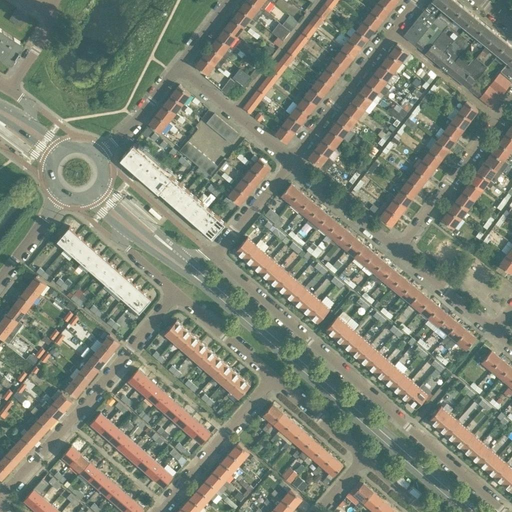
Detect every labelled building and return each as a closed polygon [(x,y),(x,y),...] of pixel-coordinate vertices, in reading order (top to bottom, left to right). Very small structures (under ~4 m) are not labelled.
[(250,0),(245,0),(240,7),(252,16),(257,20),(262,13),(264,10),(260,7),(250,0)] [(250,0),(260,7),(264,10),(265,9),(271,1),(270,0),(250,0)] [(326,0),(324,3),(332,9),(334,6),(338,1),(338,0),(326,0)] [(379,0),(378,0),(371,9),(383,18),(386,15),(391,9),(379,0)] [(379,0),(391,9),(396,3),(397,0),(379,0)] [(431,0),(404,35),(414,43),(419,38),(432,22),(450,0),(431,0)] [(456,0),(450,0),(432,22),(442,31),(463,5),(456,0)] [(324,3),(317,12),(325,18),(332,9),(324,3)] [(430,47),(425,52),(437,62),(475,15),(463,5),(442,31),(430,47)] [(240,7),(233,17),(245,26),(252,16),(240,7)] [(8,19),(14,23),(22,12),(16,8),(8,19)] [(371,9),(364,19),(376,28),(381,22),(383,18),(371,9)] [(27,15),(22,12),(14,23),(20,27),(27,15)] [(317,12),(310,22),(317,28),(320,24),(324,19),(325,18),(317,12)] [(289,14),(282,25),(289,30),(290,32),(298,21),(289,14)] [(475,15),(437,62),(448,71),(486,23),(475,15)] [(233,17),(226,26),(237,35),(245,26),(233,17)] [(364,19),(357,28),(368,37),(371,34),(376,28),(364,19)] [(279,22),(271,32),(282,40),(289,30),(282,25),(279,22)] [(310,22),(302,31),(310,37),(311,36),(312,34),(317,28),(310,22)] [(486,23),(448,71),(459,80),(497,33),(486,23)] [(226,26),(218,36),(230,45),(237,35),(226,26)] [(357,28),(349,38),(361,47),(366,41),(368,37),(357,28)] [(0,54),(10,61),(21,44),(0,29),(0,54)] [(302,31),(295,41),(302,47),(310,37),(302,31)] [(497,33),(459,80),(469,88),(474,83),(498,53),(508,41),(497,33)] [(218,36),(211,45),(223,54),(226,57),(232,50),(234,48),(230,45),(218,36)] [(349,38),(342,47),(354,56),(356,53),(361,47),(349,38)] [(419,38),(414,43),(425,52),(430,47),(419,38)] [(295,41),(287,51),(295,57),(301,49),(302,47),(295,41)] [(511,44),(508,41),(498,53),(509,61),(511,57),(511,44)] [(394,46),(389,53),(401,62),(402,60),(407,64),(413,56),(396,43),(394,46)] [(266,44),(262,50),(269,55),(273,49),(266,44)] [(211,45),(203,55),(215,64),(219,67),(220,65),(226,57),(223,54),(211,45)] [(342,47),(334,57),(346,66),(351,60),(354,56),(342,47)] [(287,51),(280,60),(287,66),(295,57),(287,51)] [(387,56),(382,62),(393,71),(401,62),(389,53),(388,54),(387,56)] [(203,55),(196,65),(208,74),(215,64),(203,55)] [(334,57),(327,66),(339,75),(341,72),(346,66),(334,57)] [(511,57),(509,61),(501,70),(511,79),(511,57)] [(280,60),(272,69),(280,75),(281,75),(287,66),(280,60)] [(379,65),(374,72),(386,81),(393,71),(382,62),(381,63),(379,65)] [(327,66),(320,76),(331,85),(336,78),(339,75),(327,66)] [(249,74),(254,78),(259,71),(254,67),(249,74)] [(240,68),(232,77),(245,87),(252,78),(240,68)] [(272,69),(265,79),(273,85),(280,75),(272,69)] [(372,75),(367,81),(379,90),(384,94),(391,85),(386,81),(374,72),(373,73),(372,75)] [(484,91),(480,97),(492,107),(500,97),(511,81),(500,72),(484,91)] [(320,76),(312,85),(324,94),(327,91),(331,85),(320,76)] [(221,89),(226,93),(235,81),(230,78),(221,89)] [(265,79),(258,88),(265,94),(266,93),(268,90),(272,85),(273,85),(265,79)] [(365,84),(360,91),(372,100),(379,90),(367,81),(366,83),(365,84)] [(444,95),(452,86),(446,81),(438,90),(444,95)] [(474,83),(469,88),(480,97),(484,91),(474,83)] [(179,84),(172,94),(183,103),(191,94),(179,84)] [(312,85),(305,95),(317,104),(322,97),(324,94),(312,85)] [(258,88),(250,98),(258,104),(265,94),(258,88)] [(422,93),(416,88),(412,92),(418,97),(422,93)] [(358,94),(353,100),(364,109),(372,100),(360,91),(359,92),(358,94)] [(176,113),(183,103),(172,94),(164,104),(176,113)] [(305,95),(297,104),(309,113),(312,110),(317,104),(305,95)] [(250,98),(243,107),(250,113),(258,104),(250,98)] [(292,100),(289,105),(294,109),(290,114),(302,123),(307,116),(309,113),(297,104),(292,100)] [(350,103),(345,110),(357,119),(361,113),(364,109),(353,100),(351,102),(350,103)] [(466,101),(458,111),(470,120),(477,110),(466,101)] [(164,104),(157,113),(169,122),(176,113),(164,104)] [(396,119),(400,122),(408,112),(401,107),(399,111),(394,107),(388,107),(386,110),(394,117),(396,119)] [(343,113),(338,119),(350,128),(357,119),(345,110),(344,111),(343,113)] [(458,111),(451,121),(463,129),(470,120),(458,111)] [(255,117),(260,121),(264,116),(259,112),(255,117)] [(161,132),(169,122),(157,113),(149,123),(161,132)] [(206,122),(211,126),(219,117),(214,113),(206,122)] [(290,114),(283,123),(294,132),(297,129),(302,123),(290,114)] [(224,121),(219,117),(211,126),(216,130),(224,121)] [(336,122),(331,129),(342,138),(347,141),(354,131),(350,128),(338,119),(337,120),(336,122)] [(216,130),(221,134),(229,125),(224,121),(216,130)] [(451,121),(444,130),(456,139),(463,129),(451,121)] [(283,123),(275,133),(287,142),(294,132),(283,123)] [(234,129),(229,125),(221,134),(226,139),(234,129)] [(239,133),(234,129),(226,139),(231,143),(239,133)] [(328,132),(323,138),(335,147),(342,138),(331,129),(329,130),(328,132)] [(381,129),(378,134),(382,137),(385,140),(389,135),(381,129)] [(444,130),(437,140),(449,149),(456,139),(444,130)] [(511,136),(506,131),(499,141),(511,150),(511,148),(511,136)] [(155,140),(159,136),(154,132),(151,136),(155,140)] [(398,144),(400,141),(394,136),(391,140),(398,144)] [(321,141),(316,147),(328,156),(335,147),(323,138),(322,140),(321,141)] [(164,148),(168,144),(163,140),(160,144),(164,148)] [(179,150),(184,154),(193,144),(188,140),(179,150)] [(437,140),(430,150),(442,158),(449,149),(437,140)] [(499,141),(491,151),(504,160),(511,150),(499,141)] [(142,149),(134,142),(121,157),(129,163),(137,170),(144,177),(152,183),(155,186),(156,185),(160,188),(159,190),(172,175),(165,169),(157,162),(150,155),(142,149)] [(198,149),(193,144),(184,154),(189,158),(198,149)] [(370,152),(367,156),(371,159),(379,149),(372,144),(368,150),(370,152)] [(315,149),(309,157),(320,166),(327,171),(334,161),(328,156),(316,147),(315,149)] [(189,158),(194,163),(203,153),(198,149),(189,158)] [(430,150),(423,159),(434,168),(442,158),(430,150)] [(491,151),(484,161),(497,170),(501,173),(508,163),(504,160),(491,151)] [(208,157),(203,153),(194,163),(199,167),(208,157)] [(183,164),(186,160),(181,156),(178,160),(183,164)] [(199,167),(204,171),(213,161),(208,157),(199,167)] [(264,176),(266,173),(271,167),(260,157),(252,166),(264,176)] [(423,159),(416,169),(427,178),(434,168),(423,159)] [(186,160),(183,164),(187,168),(191,164),(186,160)] [(218,165),(213,161),(204,171),(209,174),(209,175),(218,165)] [(484,161),(477,170),(489,179),(497,170),(484,161)] [(256,185),(264,176),(252,166),(244,175),(256,185)] [(416,169),(409,179),(420,187),(427,178),(416,169)] [(356,170),(352,176),(356,179),(360,173),(356,170)] [(477,170),(470,180),(482,189),(486,184),(490,188),(494,183),(489,179),(477,170)] [(159,190),(167,197),(180,182),(172,175),(159,190)] [(249,194),(256,185),(244,175),(237,185),(249,194)] [(402,188),(413,197),(420,187),(409,179),(402,188)] [(470,180),(463,190),(475,199),(482,189),(470,180)] [(167,197),(175,204),(188,189),(180,182),(167,197)] [(292,183),(282,195),(292,203),(301,191),(292,183)] [(207,187),(212,192),(215,188),(210,184),(207,187)] [(249,194),(237,185),(229,194),(241,204),(249,194)] [(215,188),(212,192),(217,196),(220,192),(215,188)] [(402,188),(394,198),(406,207),(413,197),(402,188)] [(175,204),(182,210),(195,195),(188,189),(175,204)] [(463,190),(456,199),(468,208),(475,199),(463,190)] [(301,191),(292,203),(301,211),(310,199),(301,191)] [(182,210),(190,217),(203,202),(195,195),(182,210)] [(504,196),(500,202),(504,205),(508,199),(504,196)] [(231,201),(226,197),(222,201),(227,205),(231,201)] [(388,207),(387,208),(399,216),(406,207),(394,198),(388,207)] [(310,199),(301,211),(310,218),(320,207),(310,199)] [(456,199),(448,209),(461,218),(468,208),(456,199)] [(231,201),(227,205),(232,209),(235,205),(231,201)] [(190,217),(198,223),(210,208),(203,202),(190,217)] [(382,203),(375,213),(381,217),(380,217),(380,218),(392,226),(399,216),(387,208),(388,207),(382,203)] [(320,207),(310,218),(319,226),(329,214),(320,207)] [(198,223),(205,230),(218,215),(210,208),(198,223)] [(264,215),(275,223),(280,217),(270,208),(264,215)] [(448,209),(441,219),(453,228),(461,218),(448,209)] [(329,214),(319,226),(328,234),(338,222),(329,214)] [(205,230),(213,237),(226,222),(218,215),(205,230)] [(285,220),(280,217),(275,223),(279,227),(285,220)] [(264,225),(269,229),(273,225),(268,221),(264,225)] [(338,222),(328,234),(333,237),(330,241),(334,245),(337,241),(338,241),(347,230),(338,222)] [(66,246),(78,233),(70,225),(58,239),(66,246)] [(278,236),(281,232),(276,228),(273,232),(278,236)] [(347,230),(338,241),(347,249),(356,237),(347,230)] [(278,236),(282,240),(286,236),(281,232),(278,236)] [(66,246),(74,253),(86,240),(78,233),(66,246)] [(236,250),(244,257),(256,243),(248,236),(236,250)] [(356,237),(347,249),(356,257),(366,245),(356,237)] [(83,260),(94,247),(86,240),(74,253),(83,260)] [(294,249),(298,245),(293,241),(289,245),(294,249)] [(252,264),(264,250),(256,243),(244,257),(252,264)] [(294,249),(299,254),(302,249),(298,245),(294,249)] [(366,245),(356,257),(360,260),(365,264),(375,253),(366,245)] [(317,246),(314,249),(311,253),(312,254),(316,257),(322,250),(317,246)] [(83,260),(91,268),(103,254),(94,247),(83,260)] [(252,264),(260,271),(272,258),(264,250),(252,264)] [(375,253),(365,264),(375,272),(384,260),(375,253)] [(99,275),(111,261),(103,254),(91,268),(99,275)] [(511,257),(507,254),(500,264),(508,270),(511,273),(511,272),(511,257)] [(272,258),(260,271),(269,278),(281,265),(272,258)] [(332,265),(329,269),(334,272),(337,269),(342,263),(337,259),(332,265)] [(374,272),(371,276),(381,284),(384,280),(393,268),(384,260),(375,272),(374,272)] [(99,275),(107,282),(119,268),(111,261),(99,275)] [(314,266),(319,270),(322,266),(318,262),(314,266)] [(500,264),(496,269),(505,275),(508,270),(500,264)] [(269,278),(277,285),(289,272),(281,265),(269,278)] [(322,266),(319,270),(324,274),(327,270),(322,266)] [(36,271),(41,275),(45,271),(40,267),(36,271)] [(127,275),(119,268),(107,282),(115,289),(127,275)] [(393,268),(384,280),(393,287),(403,276),(393,268)] [(50,275),(45,271),(41,275),(46,279),(50,275)] [(285,293),(297,279),(289,272),(277,285),(285,293)] [(36,275),(29,284),(39,292),(46,283),(36,275)] [(115,289),(124,296),(135,283),(127,275),(115,289)] [(331,280),(336,284),(339,280),(334,276),(331,280)] [(403,276),(393,287),(402,295),(412,283),(403,276)] [(56,282),(61,286),(65,282),(60,278),(56,282)] [(285,293),(293,300),(305,286),(297,279),(285,293)] [(339,280),(336,284),(341,288),(344,284),(339,280)] [(70,286),(65,282),(61,286),(66,290),(70,286)] [(124,296),(132,303),(144,290),(135,283),(124,296)] [(412,283),(402,295),(411,303),(421,291),(412,283)] [(29,284),(22,294),(32,302),(39,292),(29,284)] [(50,286),(48,290),(55,295),(58,292),(50,286)] [(302,307),(313,293),(305,286),(293,300),(302,307)] [(132,303),(140,310),(152,297),(144,290),(132,303)] [(421,291),(411,303),(421,310),(430,299),(421,291)] [(302,307),(310,314),(322,301),(313,293),(302,307)] [(22,294),(15,303),(25,311),(32,302),(22,294)] [(71,298),(76,302),(79,298),(74,294),(71,298)] [(356,301),(361,305),(365,301),(360,297),(356,301)] [(84,302),(79,298),(76,302),(81,306),(84,302)] [(430,299),(421,310),(430,318),(439,306),(430,299)] [(330,308),(322,301),(310,314),(318,321),(330,308)] [(365,301),(361,305),(366,309),(370,305),(365,301)] [(15,303),(8,312),(18,320),(21,315),(26,319),(29,314),(25,311),(15,303)] [(95,313),(98,309),(93,305),(90,309),(95,313)] [(439,306),(430,318),(439,326),(449,314),(439,306)] [(98,309),(95,313),(100,317),(103,313),(98,309)] [(373,315),(378,319),(381,315),(376,311),(373,315)] [(8,312),(1,321),(11,329),(16,333),(23,324),(18,320),(8,312)] [(449,314),(439,326),(448,333),(458,322),(449,314)] [(338,315),(326,328),(334,335),(346,322),(338,315)] [(383,323),(386,319),(381,315),(378,319),(383,323)] [(112,326),(115,322),(110,318),(107,322),(112,326)] [(165,332),(173,339),(185,326),(177,319),(165,332)] [(1,321),(0,321),(0,335),(3,338),(8,342),(12,338),(16,333),(11,329),(1,321)] [(115,322),(112,326),(117,330),(120,326),(115,322)] [(346,322),(334,335),(342,343),(354,329),(346,322)] [(453,337),(445,346),(449,350),(457,341),(458,341),(467,329),(458,322),(448,333),(453,337)] [(390,329),(394,333),(398,329),(393,325),(390,329)] [(181,347),(193,333),(185,326),(173,339),(181,347)] [(354,329),(342,343),(351,350),(362,336),(354,329)] [(398,329),(394,333),(399,337),(403,333),(398,329)] [(467,329),(458,341),(467,349),(477,337),(467,329)] [(110,333),(102,342),(112,350),(120,341),(110,333)] [(181,347),(190,354),(201,340),(193,333),(181,347)] [(51,340),(45,335),(41,339),(48,344),(51,340)] [(362,336),(351,350),(359,357),(371,343),(362,336)] [(412,345),(416,340),(412,337),(408,341),(412,345)] [(210,347),(201,340),(190,354),(198,361),(210,347)] [(112,350),(102,342),(95,351),(105,359),(112,350)] [(371,343),(359,357),(367,364),(379,351),(371,343)] [(414,350),(419,354),(423,350),(418,345),(414,350)] [(198,361),(206,368),(218,355),(210,347),(198,361)] [(60,353),(53,348),(50,351),(57,357),(60,353)] [(161,355),(156,350),(152,354),(157,358),(161,355)] [(428,354),(423,350),(419,354),(424,358),(428,354)] [(492,350),(482,362),(492,370),(501,358),(492,350)] [(105,359),(95,351),(88,360),(98,368),(105,359)] [(379,351),(367,364),(375,371),(387,358),(379,351)] [(33,352),(31,355),(30,354),(29,356),(36,362),(39,357),(35,354),(33,352)] [(439,353),(436,357),(441,361),(444,357),(439,353)] [(161,355),(157,358),(162,363),(165,359),(161,355)] [(226,362),(218,355),(206,368),(214,375),(226,362)] [(387,358),(375,371),(383,378),(395,365),(387,358)] [(501,358),(492,370),(501,377),(511,366),(501,358)] [(431,363),(436,367),(439,363),(434,359),(431,363)] [(98,368),(88,360),(81,369),(90,377),(98,368)] [(214,375),(223,382),(234,369),(226,362),(214,375)] [(444,367),(439,363),(436,367),(441,372),(444,367)] [(173,373),(177,369),(172,365),(169,369),(173,373)] [(395,365),(383,378),(392,386),(403,372),(395,365)] [(511,366),(501,377),(510,385),(511,382),(511,366)] [(129,378),(138,386),(147,376),(138,368),(129,378)] [(90,377),(81,369),(73,378),(83,386),(90,377)] [(177,369),(173,373),(178,377),(182,373),(177,369)] [(223,382),(231,390),(243,376),(234,369),(223,382)] [(9,372),(5,376),(10,380),(13,375),(9,372)] [(403,372),(392,386),(400,393),(412,379),(403,372)] [(147,394),(156,384),(147,376),(138,386),(134,391),(138,394),(142,390),(147,394)] [(243,376),(231,390),(239,397),(251,383),(243,376)] [(83,386),(73,378),(66,387),(76,396),(83,386)] [(190,387),(193,383),(188,379),(185,383),(190,387)] [(412,379),(400,393),(408,400),(420,386),(412,379)] [(193,383),(190,387),(194,391),(198,387),(193,383)] [(420,386),(408,400),(416,407),(424,398),(428,394),(430,392),(431,390),(423,383),(420,386)] [(165,392),(156,384),(147,394),(156,402),(165,392)] [(17,389),(13,394),(16,397),(20,400),(24,395),(21,392),(24,388),(20,385),(17,389)] [(462,389),(467,393),(470,389),(465,385),(462,389)] [(470,389),(467,393),(472,397),(475,393),(470,389)] [(58,395),(54,400),(64,409),(72,400),(62,391),(58,395)] [(174,400),(165,392),(156,402),(165,410),(174,400)] [(206,401),(209,397),(205,393),(201,397),(206,401)] [(125,402),(128,398),(124,394),(120,398),(125,402)] [(209,397),(206,401),(211,405),(214,401),(209,397)] [(125,402),(129,406),(133,402),(128,398),(125,402)] [(46,399),(41,404),(43,406),(46,409),(56,418),(64,409),(54,400),(54,401),(51,404),(46,399)] [(478,403),(483,407),(487,403),(482,399),(478,403)] [(183,408),(174,400),(165,410),(174,418),(183,408)] [(273,403),(263,413),(270,419),(267,423),(270,426),(274,422),(283,412),(273,403)] [(488,411),(492,407),(487,403),(483,407),(488,411)] [(6,404),(3,408),(2,409),(0,411),(0,413),(4,418),(9,412),(7,410),(10,407),(6,404)] [(438,426),(449,412),(441,405),(429,418),(438,426)] [(39,409),(35,414),(39,417),(48,426),(56,418),(46,409),(43,406),(40,410),(39,409)] [(226,412),(221,407),(217,411),(222,415),(226,412)] [(193,415),(183,408),(174,418),(183,426),(193,415)] [(91,422),(100,430),(109,419),(100,411),(91,422)] [(501,419),(503,417),(505,415),(501,411),(497,416),(501,419)] [(283,412),(274,422),(280,428),(284,431),(293,420),(283,412)] [(438,426),(446,433),(458,419),(449,412),(438,426)] [(202,423),(193,415),(183,426),(192,434),(202,423)] [(141,420),(137,416),(133,421),(137,424),(141,420)] [(39,417),(31,426),(41,435),(48,426),(39,417)] [(505,425),(508,421),(503,417),(501,419),(500,421),(505,425)] [(118,427),(109,419),(100,430),(110,437),(118,427)] [(454,440),(466,426),(458,419),(446,433),(454,440)] [(145,424),(141,420),(137,424),(142,428),(145,424)] [(293,420),(284,431),(294,440),(303,429),(293,420)] [(211,432),(202,423),(192,434),(202,442),(211,432)] [(266,424),(262,428),(266,432),(270,426),(267,423),(266,424)] [(31,426),(23,435),(33,443),(41,435),(31,426)] [(160,426),(157,430),(161,434),(165,430),(160,426)] [(454,440),(462,447),(474,434),(466,426),(454,440)] [(110,437),(119,445),(127,435),(118,427),(110,437)] [(303,429),(294,440),(304,449),(313,438),(303,429)] [(280,435),(277,432),(272,437),(276,440),(280,435)] [(470,454),(482,441),(474,434),(462,447),(470,454)] [(23,435),(15,443),(25,452),(33,443),(23,435)] [(137,443),(127,435),(119,445),(128,453),(137,443)] [(313,438),(304,449),(310,454),(305,460),(309,463),(314,457),(323,446),(313,438)] [(482,441),(470,454),(479,461),(490,448),(482,441)] [(241,461),(249,451),(239,442),(230,451),(241,461)] [(15,443),(8,452),(17,461),(25,452),(15,443)] [(128,453),(137,461),(146,451),(137,443),(128,453)] [(71,445),(62,455),(68,460),(72,463),(81,453),(71,445)] [(320,463),(312,472),(316,474),(324,466),(333,455),(323,446),(314,457),(320,463)] [(490,448),(479,461),(487,469),(499,455),(490,448)] [(155,459),(146,451),(137,461),(146,469),(155,459)] [(241,461),(230,451),(223,460),(233,470),(241,461)] [(4,456),(0,460),(10,469),(17,461),(8,452),(4,456)] [(81,453),(72,463),(81,471),(90,461),(81,453)] [(253,455),(250,458),(256,463),(259,459),(253,455)] [(333,455),(324,466),(330,471),(334,475),(343,464),(333,455)] [(495,476),(507,462),(499,455),(487,469),(495,476)] [(146,469),(155,477),(164,466),(155,459),(146,469)] [(0,460),(0,476),(2,478),(10,469),(0,460)] [(215,469),(226,479),(233,470),(223,460),(215,469)] [(90,461),(81,471),(90,479),(99,468),(90,461)] [(503,483),(511,472),(511,466),(507,462),(495,476),(503,483)] [(173,475),(164,466),(155,477),(164,485),(173,475)] [(298,473),(289,466),(282,475),(291,482),(298,473)] [(99,468),(90,479),(99,487),(108,476),(99,468)] [(218,488),(222,483),(231,490),(235,486),(226,479),(215,469),(207,478),(218,488)] [(58,479),(62,474),(58,470),(54,475),(58,479)] [(511,472),(503,483),(511,490),(511,489),(511,472)] [(243,477),(237,473),(234,476),(240,481),(243,477)] [(58,479),(62,482),(66,478),(62,474),(58,479)] [(308,484),(298,475),(292,483),(302,491),(308,484)] [(108,476),(99,487),(108,495),(117,484),(108,476)] [(53,485),(56,481),(52,477),(48,481),(53,485)] [(34,488),(25,499),(34,507),(46,493),(43,490),(48,484),(42,478),(34,488)] [(210,497),(215,491),(224,499),(227,496),(218,488),(207,478),(199,487),(210,497)] [(279,483),(284,488),(287,484),(282,480),(279,483)] [(363,482),(354,492),(364,501),(374,491),(363,482)] [(117,484),(108,495),(117,503),(126,492),(117,484)] [(76,486),(72,491),(76,494),(80,490),(76,486)] [(191,496),(202,506),(210,497),(199,487),(191,496)] [(291,488),(283,497),(295,507),(303,498),(291,488)] [(244,496),(238,491),(234,496),(240,501),(244,496)] [(367,511),(366,511),(372,511),(384,499),(374,491),(364,501),(370,506),(367,510),(367,511)] [(126,492),(117,503),(126,510),(135,500),(126,492)] [(46,493),(34,507),(40,511),(45,511),(52,504),(47,499),(49,495),(46,493)] [(71,501),(75,496),(70,493),(66,497),(71,501)] [(79,500),(75,496),(71,501),(75,504),(79,500)] [(183,505),(191,511),(196,511),(202,506),(191,496),(183,505)] [(281,511),(290,511),(295,507),(283,497),(275,506),(281,511)] [(384,499),(372,511),(390,511),(394,508),(384,499)] [(135,500),(126,510),(127,511),(140,511),(144,508),(135,500)] [(94,510),(98,506),(94,502),(90,506),(94,510)]
